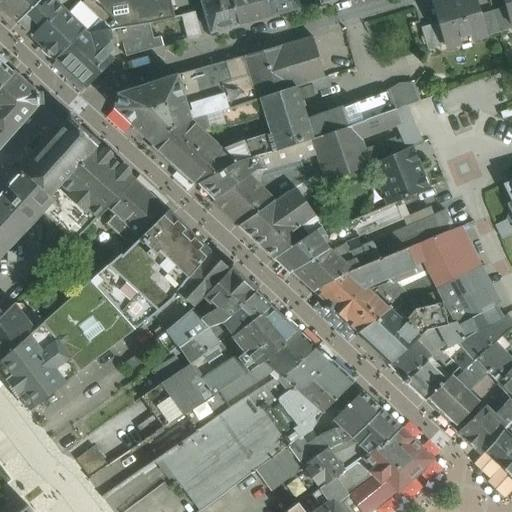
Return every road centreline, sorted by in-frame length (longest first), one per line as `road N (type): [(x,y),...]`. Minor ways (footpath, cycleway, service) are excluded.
road 1 (residential): [(326,20),(72,97),(50,110),(0,171)]
road 2 (residential): [(511,152),(481,181),(480,200),(511,272)]
